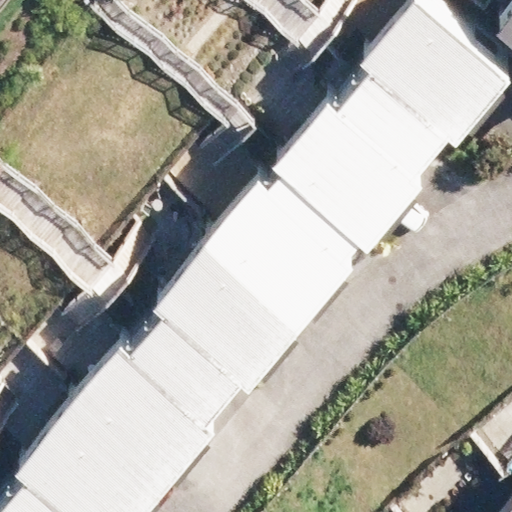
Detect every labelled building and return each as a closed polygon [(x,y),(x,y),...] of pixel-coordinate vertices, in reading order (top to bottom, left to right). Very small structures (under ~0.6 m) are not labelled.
[(462,94),(511,34),(511,28),(477,0),(379,0),(351,34),(436,104),(452,85),(462,94)] [(419,127),(436,104),(351,34),(282,116),(289,121),(368,188),(378,195),(428,135),(419,127)] [(351,208),(368,188),(289,121),(273,140),(267,135),(214,198),(309,277),(360,216),(351,208)] [(255,341),(309,277),(214,198),(160,262),(164,266),(149,284),(232,352),(248,335),(255,341)] [(215,373),(232,352),(149,284),(134,302),(130,298),(76,362),(171,441),(223,380),(215,373)] [(117,505),(171,441),(76,362),(22,427),(29,432),(14,449),(89,511),(97,511),(109,498),(117,505)] [(89,511),(14,449),(0,466),(0,511),(89,511)] [(511,511),(511,477),(485,511),(511,511)]
